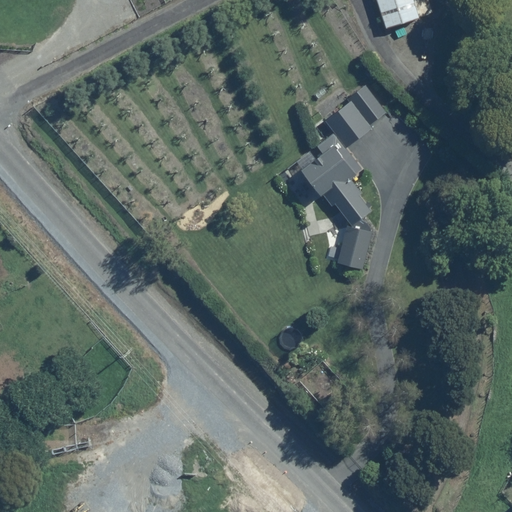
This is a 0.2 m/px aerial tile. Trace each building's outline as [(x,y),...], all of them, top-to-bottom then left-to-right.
[(378,0),(387,27),(421,17),(415,0),(378,0)] [(353,101),(371,125),(388,111),(368,86),(351,99),(353,101)] [(371,125),(353,101),(329,120),(331,122),(350,146),(374,128),(371,125)] [(337,204),(338,205),(352,225),(370,212),(348,180),(364,168),(351,149),(349,151),(336,133),(318,145),(324,153),(318,157),(312,148),(282,168),(305,201),(321,190),(333,206),(337,204)] [(367,269),(375,236),(375,234),(348,227),(339,261),(367,269)]
